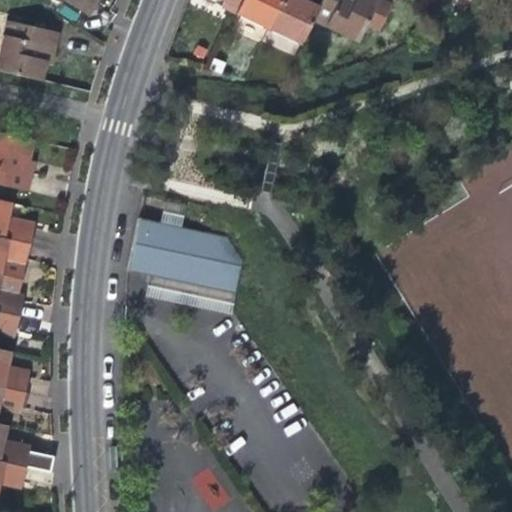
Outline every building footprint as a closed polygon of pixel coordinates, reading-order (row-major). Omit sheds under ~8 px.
[(55,0),(84,18),(95,0),(55,0)] [(240,0),(237,8),(234,14),(267,29),(280,0),(240,0)] [(280,0),(267,29),(300,45),(312,20),(318,6),(305,0),(280,0)] [(321,0),(318,6),(312,20),(358,42),(365,26),(376,31),(388,5),(378,0),(321,0)] [(1,19),(0,23),(0,70),(38,79),(43,58),(46,60),(54,31),(1,19)] [(22,167),(24,157),(28,138),(0,131),(0,183),(25,189),(29,169),(22,167)] [(31,159),(24,157),(22,167),(29,169),(31,159)] [(0,237),(25,243),(29,227),(3,220),(5,213),(8,201),(0,199),(0,237)] [(162,200),(157,222),(178,227),(183,205),(162,200)] [(30,219),(5,213),(3,220),(29,227),(30,219)] [(124,269),(146,275),(232,294),(240,262),(226,238),(178,227),(157,222),(136,217),(124,269)] [(22,256),(25,243),(0,237),(0,252),(22,256)] [(0,259),(21,264),(22,256),(0,252),(0,259)] [(228,312),(232,294),(146,275),(141,297),(227,317),(228,312)] [(7,291),(0,289),(0,296),(18,300),(20,293),(7,291)] [(0,312),(14,315),(18,300),(0,296),(0,312)] [(0,327),(11,329),(14,315),(0,312),(0,327)] [(10,336),(11,329),(0,327),(0,334),(2,335),(10,336)] [(7,350),(0,348),(0,385),(21,390),(24,375),(3,370),(5,363),(7,350)] [(16,366),(5,363),(3,370),(24,375),(26,368),(16,366)] [(0,401),(17,405),(21,390),(0,385),(0,401)] [(16,413),(17,405),(0,401),(0,409),(9,411),(16,413)] [(0,459),(25,465),(48,470),(50,462),(40,451),(28,448),(0,442),(2,435),(5,423),(0,421),(0,459)] [(19,439),(2,435),(0,442),(28,448),(30,441),(19,439)] [(0,476),(20,480),(22,476),(25,465),(0,459),(0,476)] [(210,511),(233,499),(212,465),(190,478),(209,511),(210,511)] [(19,486),(20,480),(0,476),(0,482),(14,485),(19,486)]
